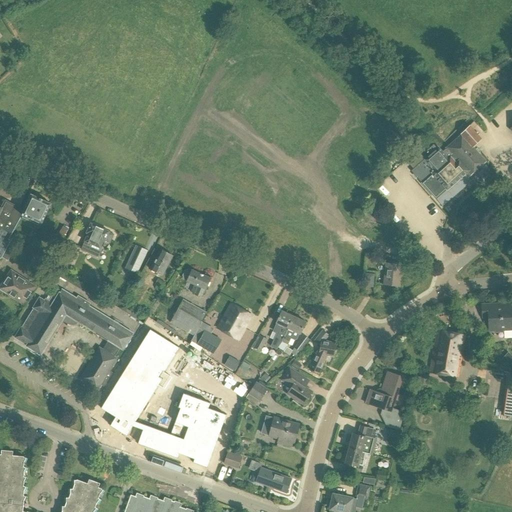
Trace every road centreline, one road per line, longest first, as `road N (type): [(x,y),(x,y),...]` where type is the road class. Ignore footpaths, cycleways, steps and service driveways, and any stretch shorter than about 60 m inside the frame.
road 1 (residential): [(378,339),(314,292),(0,154)]
road 2 (residential): [(272,511),(86,444)]
road 3 (unclassified): [(305,511),(339,394),(378,339)]
road 4 (residential): [(0,356),(84,411),(86,444)]
